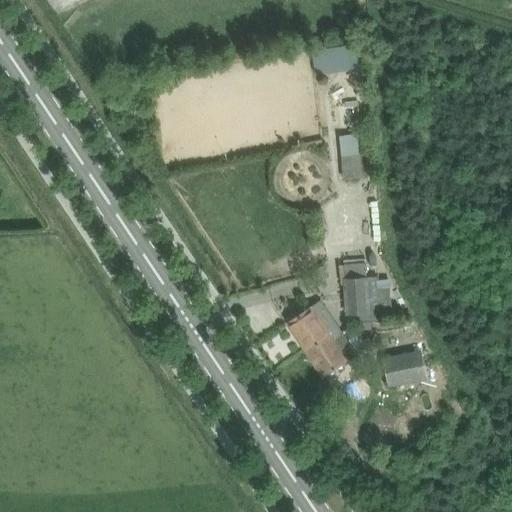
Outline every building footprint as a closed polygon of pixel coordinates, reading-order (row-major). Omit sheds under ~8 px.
[(342,155),(343,179),(361,179),(360,154),(342,155)] [(325,232),(321,206),(315,207),(318,233),(325,232)] [(379,275),(366,275),(366,263),(344,265),(348,314),(381,312),(380,303),(384,302),(383,286),(379,286),(379,275)] [(304,312),(287,323),(305,349),(328,334),(336,329),(318,302),(304,312)] [(328,334),(305,349),(324,377),(340,366),(354,356),(339,334),(337,331),(336,329),(328,334)] [(421,349),(383,357),(389,387),(427,379),(421,349)]
